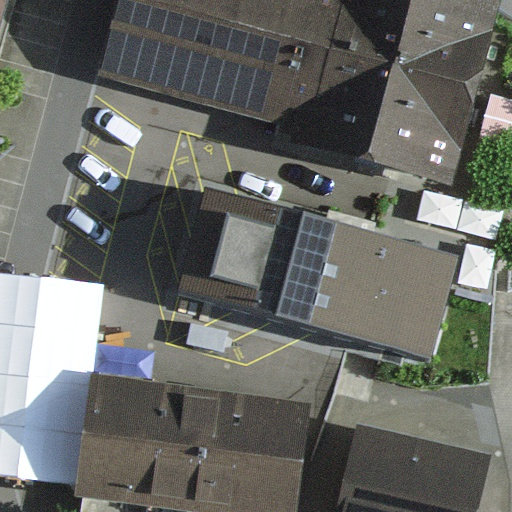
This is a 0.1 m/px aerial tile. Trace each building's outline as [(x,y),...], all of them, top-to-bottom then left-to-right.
[(450,203),(501,14),(447,0),(124,0),(101,87),(295,139),(289,160),(450,203)] [(0,71),(14,24),(0,20),(0,71)] [(207,202),(180,310),(428,372),(456,264),(355,239),(207,202)] [(94,382),(75,511),(84,511),(299,511),(313,413),(143,389),(94,382)] [(419,446),(360,431),(338,511),(476,511),(488,464),(419,446)]
